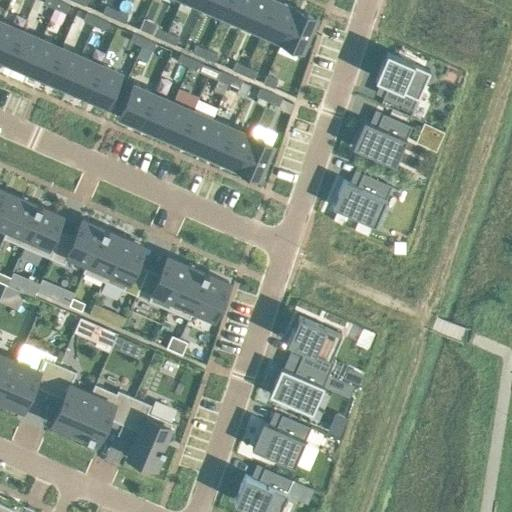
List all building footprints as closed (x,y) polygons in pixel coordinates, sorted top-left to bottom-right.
[(59,0),(56,0),(54,6),(65,11),(68,4),(59,0)] [(203,0),(202,4),(222,13),(227,0),(203,0)] [(227,0),(222,13),(241,22),(250,0),(227,0)] [(250,0),(241,22),(261,30),(274,0),(250,0)] [(279,0),(274,0),(261,30),(281,39),(295,7),(279,0)] [(105,4),(102,12),(113,16),(117,9),(105,4)] [(295,7),(281,39),(302,48),(316,16),(295,7)] [(117,9),(113,16),(124,21),(128,14),(117,9)] [(86,11),(83,19),(94,24),(97,16),(86,11)] [(97,16),(94,24),(105,29),(108,21),(97,16)] [(1,19),(0,22),(0,56),(7,60),(21,28),(1,19)] [(156,26),(152,33),(163,38),(167,31),(156,26)] [(21,28),(7,60),(27,69),(41,37),(21,28)] [(167,31),(163,38),(175,43),(178,36),(167,31)] [(133,32),(130,39),(141,44),(144,37),(133,32)] [(41,37),(27,69),(47,77),(61,45),(41,37)] [(144,37),(141,44),(152,49),(155,41),(144,37)] [(195,43),(192,51),(203,56),(206,48),(195,43)] [(61,45),(47,77),(67,86),(80,54),(61,45)] [(206,48),(203,56),(214,60),(217,53),(206,48)] [(386,49),(375,76),(381,78),(388,81),(382,94),(412,107),(417,95),(429,68),(413,61),(399,54),(386,49)] [(180,52),(177,60),(188,65),(191,57),(180,52)] [(80,54),(67,86),(86,94),(100,62),(80,54)] [(191,57),(188,65),(199,69),(202,62),(191,57)] [(235,60),(232,68),(243,73),(246,65),(235,60)] [(100,62),(86,94),(107,103),(121,71),(100,62)] [(246,65),(243,73),(254,78),(257,70),(246,65)] [(220,70),(216,77),(228,82),(231,74),(220,70)] [(231,74),(228,82),(239,87),(242,79),(231,74)] [(266,74),(263,81),(274,86),(277,79),(266,74)] [(132,82),(118,114),(139,123),(153,91),(132,82)] [(259,87),(256,94),(267,99),(270,92),(259,87)] [(153,91),(139,123),(159,132),(173,99),(153,91)] [(270,92),(267,99),(278,104),(281,96),(270,92)] [(173,99),(159,132),(179,140),(193,108),(173,99)] [(193,108),(179,140),(198,149),(212,117),(193,108)] [(363,118),(352,145),(394,163),(412,124),(382,111),(377,124),(369,120),(363,118)] [(212,117),(198,149),(218,157),(232,125),(212,117)] [(232,125),(218,157),(238,166),(252,134),(232,125)] [(252,134),(238,166),(259,175),(273,143),(252,134)] [(343,177),(332,204),(338,207),(333,217),(341,221),(346,210),(359,216),(354,227),(367,232),(372,222),(374,223),(392,183),(362,170),(357,183),(349,180),(343,177)] [(1,187),(0,189),(0,229),(4,231),(5,232),(21,196),(1,187)] [(4,231),(3,236),(24,245),(41,204),(21,196),(5,232),(4,231)] [(41,204),(24,245),(44,254),(49,256),(61,230),(55,228),(61,213),(41,204)] [(61,230),(49,256),(64,262),(68,254),(86,262),(87,262),(102,226),(82,217),(74,236),(61,230)] [(86,262),(82,270),(103,279),(123,235),(102,226),(87,262),(86,262)] [(123,235),(103,279),(124,288),(132,270),(144,275),(147,268),(135,262),(143,244),(123,235)] [(147,268),(144,275),(156,281),(148,299),(168,308),(188,263),(167,254),(159,273),(147,268)] [(188,263),(168,308),(189,317),(191,312),(190,312),(208,272),(188,263)] [(0,271),(0,280),(6,283),(10,275),(0,271)] [(208,272),(190,312),(191,312),(211,321),(228,281),(208,272)] [(10,275),(6,283),(18,289),(22,281),(10,275)] [(34,295),(36,290),(39,282),(27,277),(21,290),(34,295)] [(39,282),(36,290),(48,295),(52,287),(39,282)] [(72,296),(69,304),(81,309),(84,301),(72,296)] [(292,326),(286,339),(293,342),(304,347),(299,359),(328,372),(334,358),(330,356),(341,331),(298,313),(292,327),(292,326)] [(97,344),(95,347),(111,354),(112,351),(119,337),(103,330),(97,344)] [(171,334),(166,346),(174,350),(179,337),(171,334)] [(0,337),(0,396),(17,358),(0,351),(0,340),(1,338),(0,337)] [(179,337),(174,350),(181,353),(187,341),(179,337)] [(17,358),(0,396),(0,398),(21,407),(32,383),(47,390),(59,363),(43,356),(37,367),(17,358)] [(281,365),(269,392),(312,410),(328,372),(299,359),(294,371),(283,366),(281,365)] [(59,363),(47,390),(63,397),(52,421),(74,430),(91,391),(90,391),(71,382),(76,370),(59,363)] [(348,367),(344,377),(357,382),(361,373),(348,367)] [(91,391),(74,430),(96,440),(107,416),(122,423),(134,395),(117,388),(116,391),(94,382),(90,391),(91,391)] [(134,395),(122,423),(138,429),(127,453),(134,457),(133,459),(148,465),(149,463),(156,466),(165,447),(161,445),(172,421),(148,410),(151,403),(134,395)] [(263,419),(251,446),(294,464),(311,425),(281,412),(276,425),(268,421),(263,419)] [(245,472),(233,499),(263,511),(278,511),(287,491),(298,496),(306,500),(312,486),(293,478),(264,465),(258,478),(251,474),(245,472)] [(0,501),(0,511),(13,511),(15,508),(0,501)]
